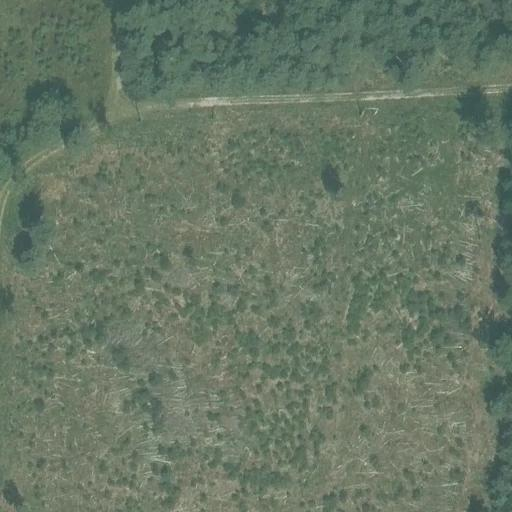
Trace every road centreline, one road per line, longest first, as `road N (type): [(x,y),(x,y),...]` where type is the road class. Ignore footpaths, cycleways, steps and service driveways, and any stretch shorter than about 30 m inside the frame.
road 1 (track): [(106,111),(511,85)]
road 2 (track): [(106,111),(11,176),(0,259)]
